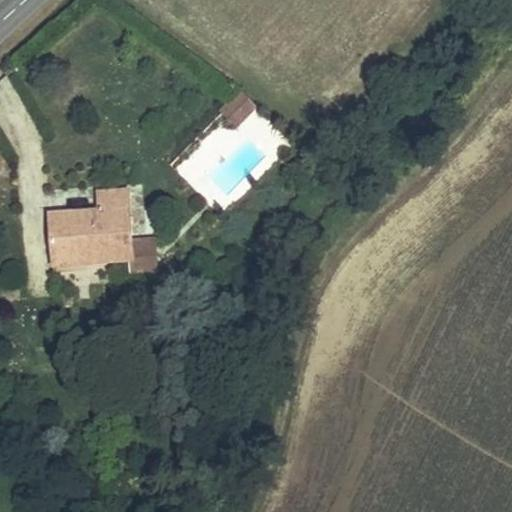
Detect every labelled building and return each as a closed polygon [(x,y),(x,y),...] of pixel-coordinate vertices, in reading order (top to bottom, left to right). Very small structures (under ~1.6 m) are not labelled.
[(240,123),(258,105),(244,91),(226,108),(240,123)] [(4,125),(16,167),(44,160),(32,117),(4,125)] [(266,118),(255,129),(280,152),(290,142),(266,118)] [(61,231),(66,272),(99,268),(100,276),(141,271),(148,270),(146,252),(140,201),(110,205),(112,224),(61,231)] [(170,284),(166,249),(146,252),(148,270),(141,271),(143,287),(170,284)]
